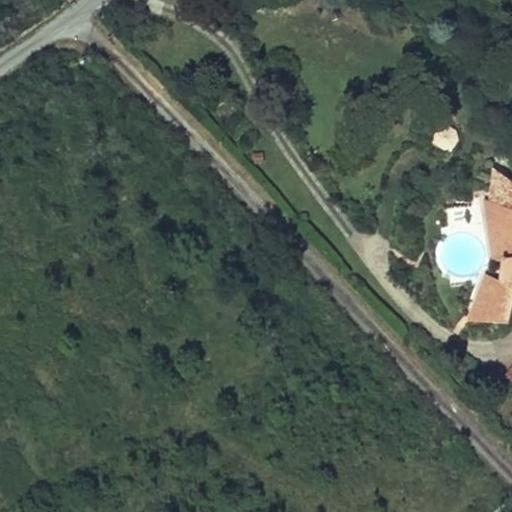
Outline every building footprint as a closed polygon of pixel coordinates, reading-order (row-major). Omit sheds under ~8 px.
[(452,140),(452,130),(445,123),(436,123),(429,130),(428,139),(435,146),(445,146),(452,140)] [(511,192),(510,197),(493,183),(489,213),(488,213),(490,270),(497,269),(496,280),(501,281),(499,292),(494,290),(485,286),(471,319),(493,328),(490,334),(504,332),(508,310),(504,309),(511,293),(511,192)] [(490,270),(488,213),(486,212),(481,209),(488,270),(490,270)] [(493,328),(471,319),(485,286),(480,284),(462,331),(490,334),(493,328)] [(511,386),(511,364),(501,376),(511,386)]
